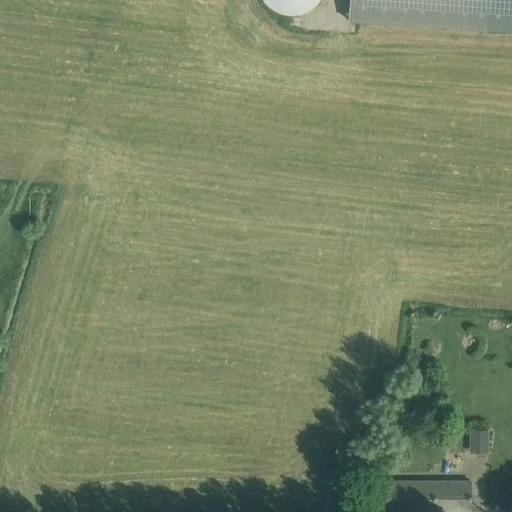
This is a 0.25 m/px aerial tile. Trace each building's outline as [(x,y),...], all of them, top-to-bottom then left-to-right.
[(308,11),(310,9),(314,7),(318,3),(319,0),(262,0),(265,3),(269,7),(274,11),(279,13),(285,15),(291,15),(297,15),(303,13),(308,11)] [(486,29),(488,0),(350,0),(349,21),(451,28),(486,30),(486,29)] [(408,395),(405,412),(442,419),(445,402),(408,395)] [(494,438),(479,436),(476,457),(491,459),(494,438)] [(472,482),(387,481),(387,511),(472,511),(472,482)]
